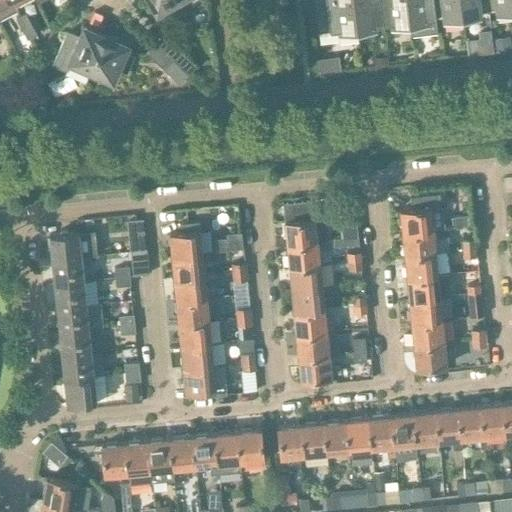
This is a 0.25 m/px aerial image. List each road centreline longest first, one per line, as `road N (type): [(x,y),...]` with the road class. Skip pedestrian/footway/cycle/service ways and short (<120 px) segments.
road 1 (residential): [(395,386),(372,181),(490,168)]
road 2 (residential): [(45,415),(24,215),(147,204)]
road 3 (residential): [(511,373),(490,168)]
road 4 (residential): [(251,193),(279,394)]
road 5 (residential): [(166,405),(147,204)]
road 6 (residential): [(45,415),(166,405)]
